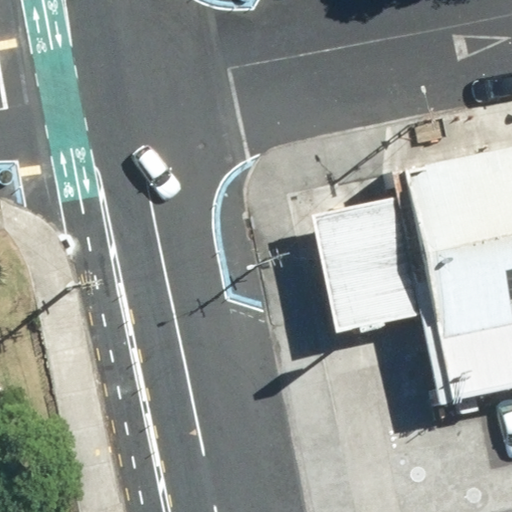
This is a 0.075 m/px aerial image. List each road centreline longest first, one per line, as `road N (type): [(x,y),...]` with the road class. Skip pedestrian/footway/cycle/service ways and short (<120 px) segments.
road 1 (residential): [(134,84),(222,511)]
road 2 (residential): [(134,84),(511,12)]
road 3 (residential): [(134,84),(0,106)]
